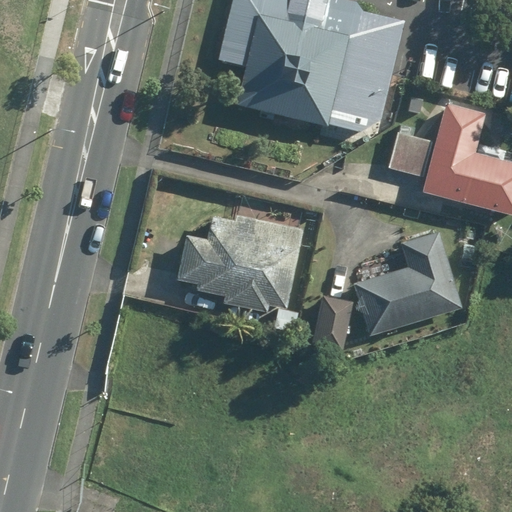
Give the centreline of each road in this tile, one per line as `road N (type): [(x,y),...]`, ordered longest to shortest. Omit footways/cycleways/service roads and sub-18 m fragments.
road 1 (tertiary): [(0,508),(109,49)]
road 2 (unknown): [(127,511),(6,481)]
